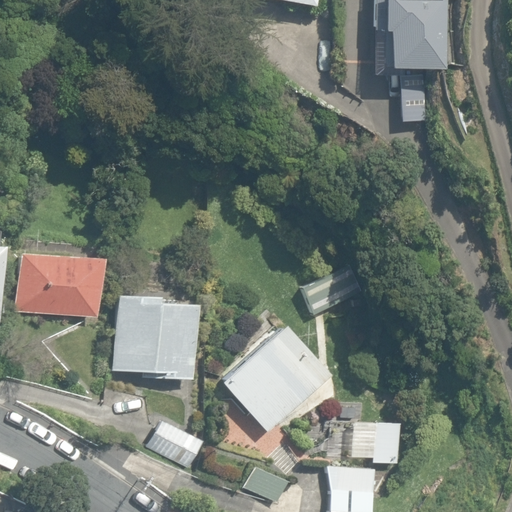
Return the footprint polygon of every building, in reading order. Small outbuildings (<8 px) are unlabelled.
[(378,0),(379,29),(383,28),(383,67),(444,67),(445,0),(378,0)] [(11,310),(93,315),(97,257),(15,252),(11,310)] [(298,287),(311,314),(361,291),(349,264),(298,287)] [(139,376),(188,378),(192,302),(153,301),(153,295),(113,293),(110,369),(140,371),(139,376)] [(216,381),(264,431),(324,373),(325,372),(277,322),(216,381)] [(158,419),(144,446),(187,467),(200,440),(158,419)] [(368,462),(394,463),(395,423),(354,422),(353,457),(369,457),(368,462)] [(285,470),(247,454),(235,483),(273,499),(285,470)] [(325,511),(368,511),(370,467),(322,464),(327,489),(325,511)]
